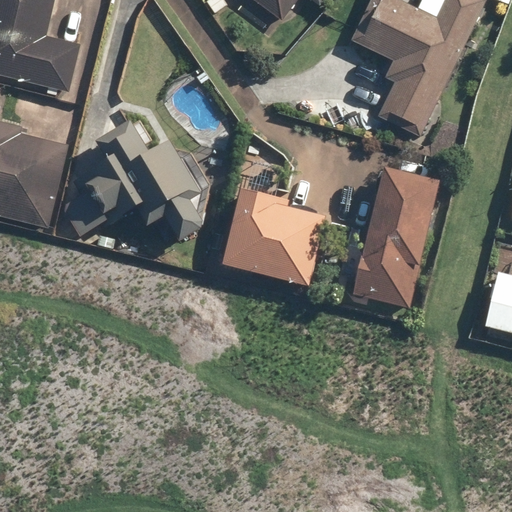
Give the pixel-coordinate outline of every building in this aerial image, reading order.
[(0,0),(0,77),(69,95),(82,45),(48,37),(57,0),(0,0)] [(258,0),(285,18),(297,0),(258,0)] [(448,0),(439,19),(399,0),(371,0),(352,42),(394,62),(387,77),(398,82),(381,117),(424,136),(488,1),(486,0),(448,0)] [(0,218),(50,231),(71,148),(21,135),(23,128),(0,121),(0,117),(3,106),(0,105),(0,218)] [(84,196),(64,207),(81,236),(103,223),(106,228),(137,209),(150,231),(159,225),(169,242),(178,237),(182,244),(210,227),(193,199),(204,192),(173,140),(152,153),(133,120),(100,140),(112,160),(75,182),(84,196)] [(442,181),(385,168),(355,296),(412,310),(442,181)] [(294,200),(242,188),(224,264),(312,285),(328,218),(291,209),(294,200)] [(511,274),(500,272),(487,327),(511,332),(511,274)]
